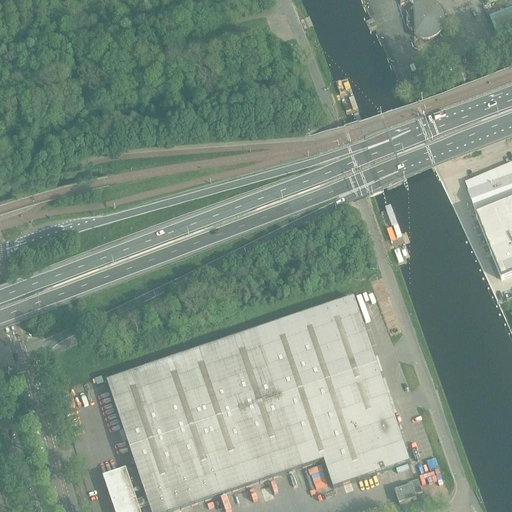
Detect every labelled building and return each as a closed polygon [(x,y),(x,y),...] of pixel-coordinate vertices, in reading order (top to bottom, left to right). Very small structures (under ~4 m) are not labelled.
[(399,0),(401,4),(409,1),(414,8),(415,37),(417,38),(418,38),(419,39),(421,39),(423,40),(424,40),(425,40),(427,40),(429,40),(430,39),(432,39),(433,38),(435,37),(437,36),(438,35),(439,34),(440,32),(442,31),(442,29),(443,27),(443,26),(444,24),(444,22),(444,21),(444,20),(444,18),(443,17),(443,16),(442,14),(442,13),(441,12),(440,10),(439,9),(438,8),(437,7),(436,6),(434,6),(432,5),(430,4),(431,0),(399,0)] [(492,0),(481,0),(485,11),(495,7),(492,0)] [(511,20),(506,3),(495,7),(504,29),(511,25),(511,20)] [(495,7),(485,11),(493,33),(504,29),(495,7)] [(415,37),(414,8),(412,9),(409,12),(407,19),(407,27),(411,34),(415,37)] [(344,130),(370,197),(375,195),(384,192),(358,126),(351,128),(345,130),(344,130)] [(468,192),(476,215),(511,202),(511,164),(465,184),(468,192)] [(511,203),(476,218),(477,221),(486,243),(491,257),(500,279),(501,281),(511,277),(511,203)] [(127,471),(103,479),(114,511),(140,511),(149,508),(150,511),(178,511),(324,463),(333,490),(388,471),(410,464),(354,300),(107,384),(139,476),(129,480),(127,471)] [(409,488),(395,492),(400,506),(417,500),(415,496),(423,493),(419,481),(411,483),(408,484),(409,488)]
